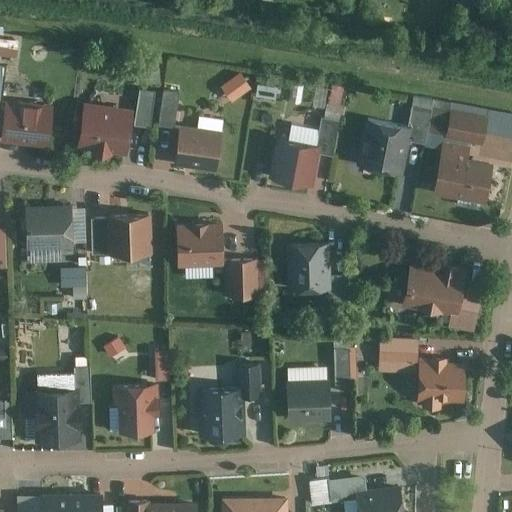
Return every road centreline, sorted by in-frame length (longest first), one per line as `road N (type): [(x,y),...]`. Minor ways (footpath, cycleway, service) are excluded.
road 1 (residential): [(0,167),(268,200),(511,243)]
road 2 (residential): [(0,465),(267,460),(425,443)]
road 3 (residential): [(511,243),(489,439)]
